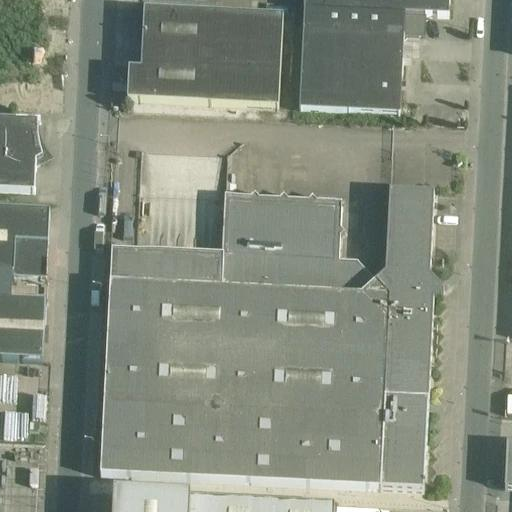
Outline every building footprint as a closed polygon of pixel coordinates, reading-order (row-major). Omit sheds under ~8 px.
[(449,0),(304,0),(302,34),(403,38),(403,40),(424,41),(425,20),(448,21),(449,0)] [(283,21),(144,14),(141,74),(128,73),(127,105),(278,113),(283,21)] [(299,114),(400,119),(403,40),(403,38),(302,34),(299,114)] [(36,166),(42,162),(41,158),(39,150),(38,142),(37,134),(37,126),(40,126),(40,125),(0,122),(0,194),(34,197),(36,166)] [(375,286),(357,266),(338,265),(339,240),(344,236),(339,232),(341,206),(316,204),(312,199),(308,204),(287,202),(283,198),(279,202),(258,201),(254,196),(250,201),(224,200),(222,259),(112,254),(110,287),(100,480),(380,494),(423,496),(433,304),(443,295),(430,280),(434,198),(389,195),(385,278),(375,286)] [(48,250),(50,218),(0,215),(0,279),(45,282),(47,250),(48,250)] [(0,304),(0,364),(42,367),(45,306),(0,304)] [(28,426),(28,436),(38,437),(39,426),(28,426)] [(334,511),(334,508),(114,497),(113,511),(334,511)]
